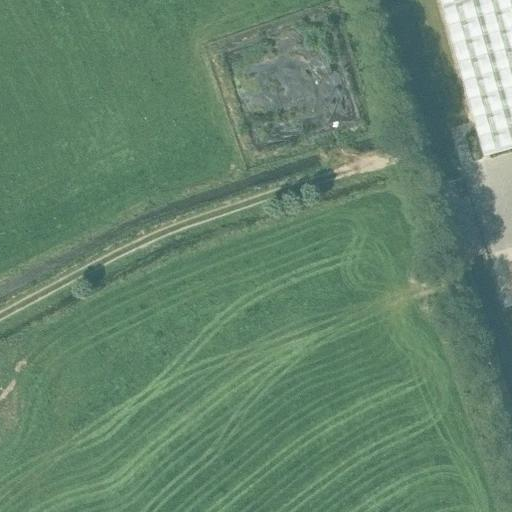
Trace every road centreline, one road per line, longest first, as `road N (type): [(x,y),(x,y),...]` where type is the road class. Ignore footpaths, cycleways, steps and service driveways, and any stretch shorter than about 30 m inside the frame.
road 1 (unclassified): [(370,0),(511,453)]
road 2 (track): [(417,151),(202,223),(0,316)]
